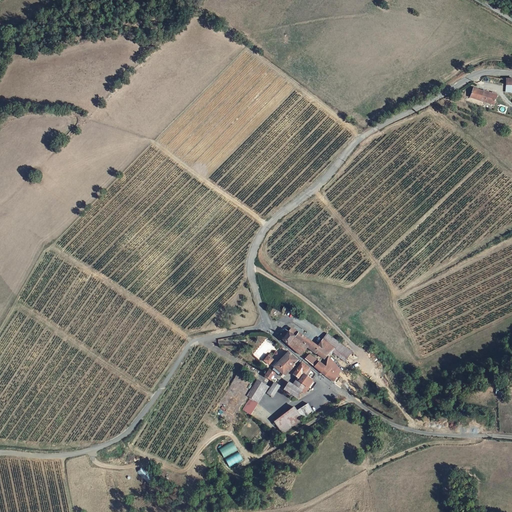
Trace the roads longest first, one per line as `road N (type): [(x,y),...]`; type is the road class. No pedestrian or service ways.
road 1 (unclassified): [(511,74),(477,74),(369,132),(268,225),(251,266),(267,325)]
road 2 (unclassified): [(267,325),(191,343),(114,440),(71,454),(0,453)]
road 3 (unclassified): [(267,325),(329,383),(400,427),(511,437)]
